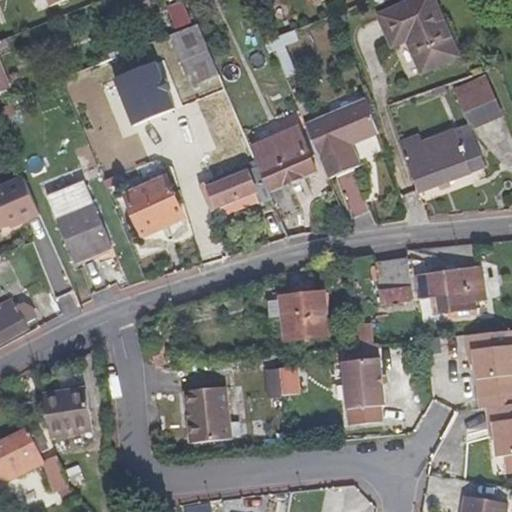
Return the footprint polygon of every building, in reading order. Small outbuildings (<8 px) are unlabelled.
[(44,0),(49,12),(78,0),(44,0)] [(182,0),(167,6),(176,29),(193,22),(184,0),(182,0)] [(418,0),(417,0),(368,24),(383,54),(389,50),(406,84),(449,62),(418,0)] [(227,105),(193,32),(166,43),(188,95),(202,88),(210,111),(227,105)] [(115,84),(135,130),(176,112),(169,95),(164,83),(156,66),(115,84)] [(495,115),(482,85),(452,98),(465,128),(495,115)] [(378,140),(365,109),(303,135),(328,186),(363,172),(354,151),(378,140)] [(271,202),(282,227),(303,217),(291,187),(313,177),(296,136),(253,154),(271,196),(268,197),(271,202)] [(403,158),(420,199),(469,178),(455,147),(451,138),(403,158)] [(469,141),(455,147),(469,178),(482,172),(469,141)] [(257,172),(254,166),(200,189),(202,195),(257,172)] [(271,202),(268,197),(257,172),(202,195),(211,215),(250,200),(254,209),(271,202)] [(42,217),(26,180),(0,190),(0,229),(10,225),(12,230),(42,217)] [(185,222),(167,183),(128,200),(144,238),(185,222)] [(88,187),(51,202),(78,267),(115,252),(88,187)] [(383,261),(378,261),(376,302),(407,303),(408,262),(383,261)] [(434,316),(452,315),(458,314),(458,322),(467,321),(467,314),(473,313),(473,307),(484,306),(482,274),(417,279),(418,301),(433,300),(434,316)] [(277,300),(282,342),(326,338),(322,295),(277,300)] [(0,346),(17,338),(28,332),(26,328),(37,323),(34,315),(27,313),(26,310),(19,313),(16,303),(1,310),(0,307),(0,346)] [(404,327),(356,333),(357,343),(405,339),(404,327)] [(511,406),(511,331),(486,335),(469,336),(471,353),(476,352),(477,365),(482,409),(489,409),(511,406)] [(447,340),(432,341),(433,355),(448,354),(447,340)] [(151,346),(155,368),(166,366),(162,344),(151,346)] [(387,406),(382,359),(345,362),(352,426),(385,422),(383,406),(387,406)] [(283,383),(284,395),(300,393),(298,370),(282,371),(283,383)] [(283,383),(282,371),(272,372),(273,384),(283,383)] [(283,383),(273,384),(274,396),(284,395),(283,383)] [(234,438),(228,386),(187,390),(192,443),(234,438)] [(91,430),(85,387),(43,393),(49,436),(91,430)] [(490,424),(496,423),(497,437),(499,458),(511,456),(511,406),(489,409),(490,424)] [(65,477),(49,436),(43,422),(0,441),(0,478),(42,461),(50,480),(56,477),(58,480),(65,477)] [(467,496),(464,511),(509,511),(511,504),(467,496)]
